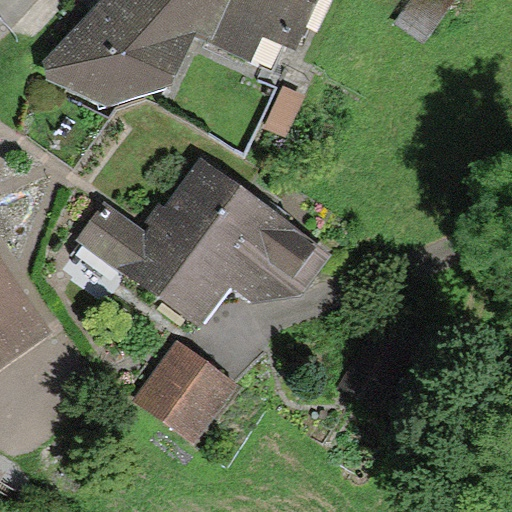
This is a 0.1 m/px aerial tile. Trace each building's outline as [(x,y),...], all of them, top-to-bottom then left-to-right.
[(106,0),(102,5),(43,65),(50,87),(102,109),(173,86),(196,38),(248,62),(261,33),(292,48),(314,0),(106,0)] [(298,101),(277,92),(259,130),(279,140),(298,101)] [(224,287),(246,302),(293,296),(320,257),(271,223),(192,169),(159,218),(143,241),(99,211),(75,246),(195,328),(224,287)] [(0,363),(43,334),(0,272),(0,363)] [(372,407),(413,338),(381,319),(340,388),(372,407)] [(230,389),(173,347),(128,408),(185,450),(230,389)]
